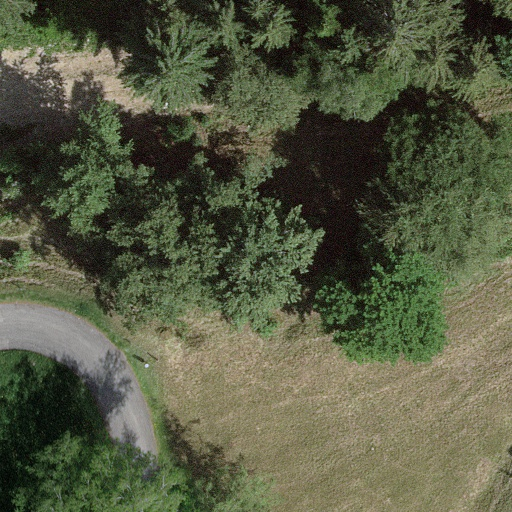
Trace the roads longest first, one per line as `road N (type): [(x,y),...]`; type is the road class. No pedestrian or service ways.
road 1 (track): [(511,69),(451,81),(46,103),(0,114)]
road 2 (residential): [(139,511),(122,392),(108,366),(56,333),(0,329)]
